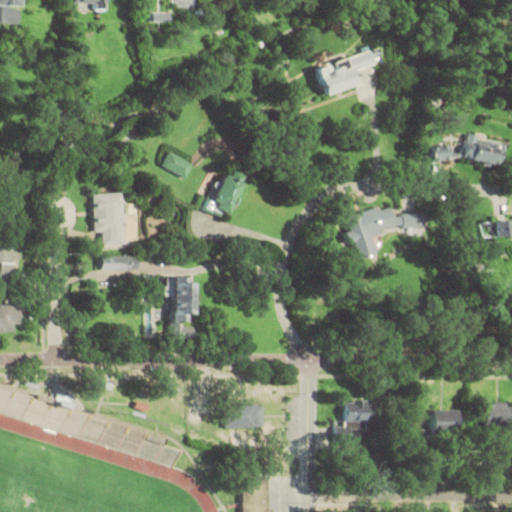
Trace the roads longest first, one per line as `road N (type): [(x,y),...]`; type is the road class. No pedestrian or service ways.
road 1 (tertiary): [(511,363),(0,362)]
road 2 (residential): [(306,363),(288,325),(286,250),(330,196),(370,186),(511,192)]
road 3 (residential): [(309,497),(511,498)]
road 4 (residential): [(58,215),(56,364)]
road 5 (residential): [(308,511),(306,363)]
